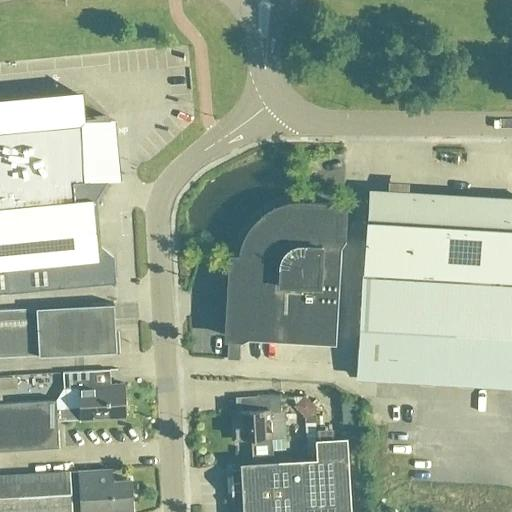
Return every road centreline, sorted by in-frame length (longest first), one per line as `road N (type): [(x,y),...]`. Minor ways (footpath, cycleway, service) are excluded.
road 1 (unclassified): [(175,511),(160,213),(184,170),(285,111)]
road 2 (unclassified): [(511,129),(335,129),(285,111)]
